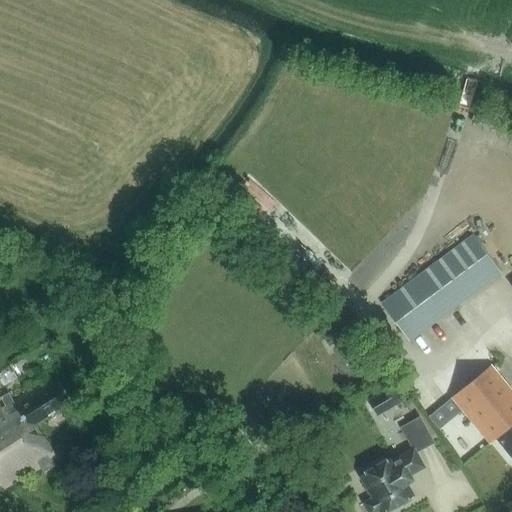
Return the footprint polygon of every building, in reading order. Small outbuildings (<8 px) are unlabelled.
[(263,195),(271,203),(277,196),(253,173),(235,191),(251,207),(263,195)] [(409,342),(462,302),(501,273),(474,236),(382,304),(409,342)] [(511,391),(492,367),(453,399),(463,411),(490,444),(496,438),(509,454),(511,457),(511,391)] [(35,424),(72,402),(57,378),(14,402),(9,393),(0,398),(0,402),(3,408),(0,409),(0,487),(1,489),(56,457),(35,424)] [(402,401),(393,385),(366,401),(376,417),(402,401)] [(425,467),(417,453),(431,445),(417,417),(399,428),(411,450),(394,460),(393,458),(360,476),(372,498),(363,503),(368,511),(385,511),(414,496),(407,483),(413,480),(410,475),(425,467)] [(241,474),(259,459),(239,433),(227,442),(232,448),(224,456),(241,474)]
